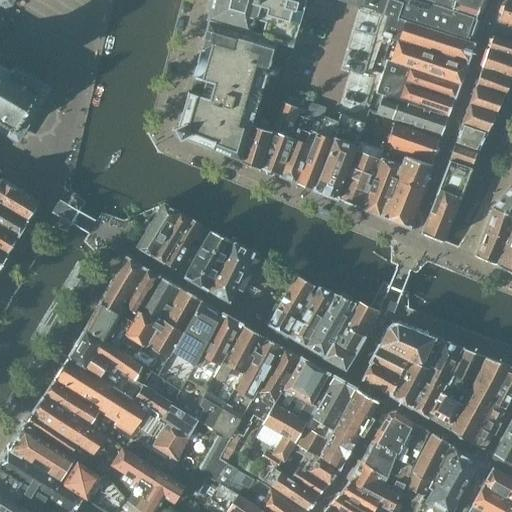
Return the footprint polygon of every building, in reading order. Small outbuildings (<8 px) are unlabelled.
[(212,0),(207,23),(273,41),(284,44),(292,47),(305,0),(212,0)] [(333,0),(362,9),(364,0),(333,0)] [(364,0),(363,8),(375,11),(376,12),(387,16),(468,42),(473,26),(476,19),(471,17),(472,15),(427,0),(364,0)] [(427,0),(472,15),(471,17),(476,19),(482,0),(427,0)] [(499,21),(511,24),(511,2),(506,0),(499,21)] [(380,36),(466,64),(467,61),(468,61),(474,44),(468,42),(387,16),(380,36)] [(240,161),(273,41),(207,23),(198,63),(177,131),(204,142),(203,147),(240,161)] [(380,36),(370,69),(381,73),(385,75),(390,62),(459,85),(467,64),(466,64),(380,36)] [(511,38),(510,44),(493,39),(489,48),(511,55),(511,38)] [(482,69),(511,78),(511,76),(511,55),(489,48),(482,69)] [(455,98),(459,85),(390,62),(385,75),(455,98)] [(0,123),(16,133),(41,90),(13,73),(16,68),(14,66),(11,71),(0,64),(0,123)] [(477,86),(503,94),(511,78),(482,69),(477,86)] [(455,98),(385,75),(378,93),(448,117),(455,98)] [(477,86),(470,103),(495,111),(503,94),(477,86)] [(375,92),(369,111),(395,120),(442,136),(448,117),(378,93),(375,92)] [(309,102),(304,117),(314,121),(321,124),(326,108),(309,102)] [(299,109),(283,103),(274,125),(272,131),(274,132),(261,169),(280,176),(292,140),(289,139),(297,115),(299,109)] [(470,103),(462,124),(485,132),(495,111),(470,103)] [(297,115),(289,139),(292,140),(280,176),(297,183),(311,148),(305,146),(314,121),(304,117),(297,115)] [(314,189),(337,198),(360,144),(368,124),(340,115),(314,189)] [(440,140),(394,123),(390,137),(389,137),(387,136),(383,134),(381,139),(377,138),(376,141),(376,142),(386,146),(393,149),(396,141),(410,146),(407,153),(417,156),(433,161),(440,140)] [(455,143),(476,152),(485,132),(462,124),(455,143)] [(240,161),(261,169),(274,132),(272,131),(271,132),(259,128),(251,126),(240,161)] [(332,139),(316,132),(311,148),(297,183),(314,189),(332,139)] [(409,227),(423,190),(430,168),(433,161),(407,153),(410,146),(396,141),(393,149),(396,150),(394,155),(404,159),(401,168),(396,182),(384,217),(409,227)] [(476,152),(455,143),(449,161),(469,167),(476,152)] [(337,198),(362,208),(381,159),(383,153),(360,144),(337,198)] [(396,182),(401,168),(381,160),(362,208),(383,216),(396,182)] [(469,167),(449,161),(421,233),(444,242),(474,169),(469,167)] [(0,180),(1,179),(0,178),(0,224),(19,236),(19,234),(20,234),(22,230),(21,229),(24,225),(25,226),(28,221),(26,221),(27,220),(0,202),(0,180)] [(1,179),(0,180),(0,202),(27,220),(38,201),(24,193),(24,191),(23,190),(21,189),(19,190),(1,179)] [(495,205),(493,208),(511,215),(511,189),(508,192),(505,194),(502,197),(499,199),(497,202),(495,205)] [(179,213),(164,205),(153,224),(150,223),(144,234),(145,236),(139,247),(154,256),(179,213)] [(497,264),(511,227),(511,225),(511,215),(493,208),(486,228),(475,256),(497,264)] [(154,256),(165,263),(191,220),(179,213),(154,256)] [(191,220),(165,263),(175,270),(201,225),(191,220)] [(0,249),(7,254),(17,237),(0,225),(0,249)] [(511,270),(511,225),(511,227),(497,264),(511,270)] [(207,289),(208,289),(232,242),(212,232),(187,274),(188,277),(207,289)] [(232,242),(208,289),(229,302),(237,289),(244,292),(259,261),(254,258),(256,254),(233,241),(232,242)] [(122,315),(147,270),(127,257),(100,303),(122,315)] [(122,315),(132,322),(159,277),(147,270),(122,315)] [(316,286),(307,281),(297,276),(269,324),(287,334),(310,296),(316,286)] [(180,289),(159,277),(132,322),(135,323),(118,349),(137,361),(180,289)] [(336,295),(316,286),(310,296),(287,334),(307,346),(336,295)] [(201,301),(180,289),(137,361),(154,374),(157,376),(201,301)] [(324,357),(333,341),(354,303),(336,295),(307,346),(324,357)] [(178,391),(222,313),(201,301),(157,376),(166,382),(178,391)] [(135,323),(132,322),(122,315),(100,303),(86,328),(118,349),(135,323)] [(354,303),(333,341),(355,352),(364,336),(376,313),(368,310),(363,308),(354,303)] [(178,391),(171,402),(162,416),(161,418),(168,422),(190,436),(201,418),(206,406),(202,404),(211,381),(242,324),(222,313),(178,391)] [(202,404),(206,406),(201,418),(215,426),(217,422),(216,420),(263,337),(242,324),(211,381),(202,404)] [(382,348),(410,361),(420,365),(434,339),(398,325),(395,325),(392,327),(382,348)] [(137,361),(118,349),(86,328),(77,344),(68,358),(101,378),(104,373),(107,375),(109,372),(114,375),(116,373),(132,383),(126,393),(162,416),(171,402),(178,391),(166,382),(157,396),(145,388),(154,374),(137,361)] [(201,418),(190,436),(166,474),(168,475),(185,486),(198,495),(209,478),(226,487),(237,468),(220,458),(281,348),(263,337),(216,420),(217,422),(215,426),(201,418)] [(443,342),(434,338),(434,339),(420,365),(410,361),(402,378),(393,396),(413,408),(424,383),(426,384),(433,371),(430,370),(443,342)] [(355,353),(333,341),(324,357),(345,368),(355,353)] [(431,419),(462,349),(443,342),(430,370),(433,371),(426,384),(424,383),(413,408),(431,419)] [(301,357),(282,347),(281,348),(220,458),(237,468),(258,432),(301,357)] [(410,361),(382,348),(374,363),(402,378),(410,361)] [(431,419),(450,431),(485,357),(462,349),(431,419)] [(301,357),(258,432),(279,444),(273,453),(283,458),(290,448),(316,405),(312,403),(329,374),(301,357)] [(511,367),(485,357),(450,431),(482,448),(484,445),(485,445),(488,440),(490,435),(493,436),(501,423),(498,421),(511,394),(511,367)] [(68,358),(55,379),(117,422),(107,437),(122,446),(143,460),(168,422),(161,418),(162,416),(126,393),(132,383),(116,373),(114,375),(109,372),(107,375),(104,373),(101,378),(68,358)] [(402,378),(374,363),(365,381),(393,396),(402,378)] [(355,389),(333,376),(316,405),(290,448),(314,462),(317,456),(355,389)] [(117,422),(55,379),(44,395),(44,396),(107,437),(117,422)] [(355,389),(317,456),(340,469),(378,402),(355,389)] [(33,413),(112,463),(122,446),(107,437),(44,396),(33,413)] [(428,433),(395,412),(389,414),(374,439),(395,452),(387,468),(399,474),(396,480),(403,484),(428,433)] [(36,430),(107,475),(131,505),(137,508),(149,488),(110,465),(112,463),(33,413),(25,425),(26,426),(26,425),(34,430),(36,430)] [(511,421),(495,452),(496,456),(511,464),(511,421)] [(114,511),(123,499),(97,483),(102,476),(34,433),(32,434),(21,431),(13,444),(22,454),(20,456),(40,469),(78,493),(105,510),(107,511),(114,511)] [(450,445),(432,434),(406,488),(424,497),(450,445)] [(395,452),(374,439),(363,461),(384,474),(380,483),(399,493),(403,484),(396,480),(399,474),(387,468),(395,452)] [(450,445),(424,497),(423,501),(441,511),(451,511),(479,463),(450,445)] [(175,502),(185,486),(168,475),(166,474),(143,460),(122,446),(112,463),(110,465),(149,488),(137,508),(143,511),(154,511),(165,496),(175,502)] [(20,456),(19,457),(10,451),(10,450),(9,449),(8,450),(0,463),(0,467),(5,471),(69,511),(86,511),(72,503),(78,493),(40,469),(20,456)] [(340,469),(317,456),(314,462),(308,472),(328,483),(340,469)] [(291,477),(260,459),(252,473),(308,509),(317,497),(291,477)] [(384,474),(363,461),(349,482),(380,499),(377,503),(385,507),(382,511),(405,511),(397,507),(403,495),(399,493),(380,483),(384,474)] [(328,483),(308,472),(297,466),(291,477),(317,497),(328,483)] [(0,492),(32,511),(69,511),(5,471),(0,467),(0,492)] [(265,511),(304,511),(237,468),(226,487),(240,495),(265,511)] [(491,472),(484,485),(510,498),(511,494),(511,479),(496,471),(491,472)] [(265,511),(240,495),(226,487),(209,478),(198,495),(210,502),(210,501),(227,511),(265,511)] [(380,499),(349,482),(340,494),(369,511),(382,511),(385,507),(377,503),(380,499)] [(504,511),(510,498),(484,485),(469,511),(504,511)] [(32,511),(0,492),(0,511),(1,511),(32,511)] [(369,511),(340,494),(330,506),(339,511),(369,511)] [(210,502),(200,496),(194,511),(227,511),(210,501),(210,502)] [(143,511),(137,508),(131,505),(123,499),(114,511),(143,511)] [(441,511),(423,501),(417,511),(441,511)]
